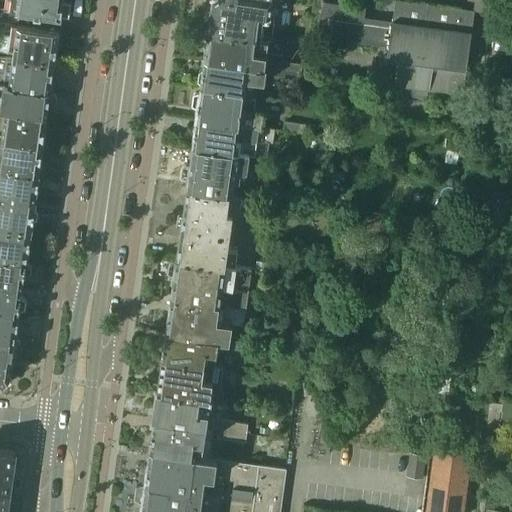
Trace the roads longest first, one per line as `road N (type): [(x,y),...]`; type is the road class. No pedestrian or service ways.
road 1 (residential): [(93,372),(118,354),(168,0)]
road 2 (residential): [(101,0),(63,272),(81,303)]
road 3 (primary): [(99,258),(135,0)]
road 4 (primary): [(81,303),(61,428)]
